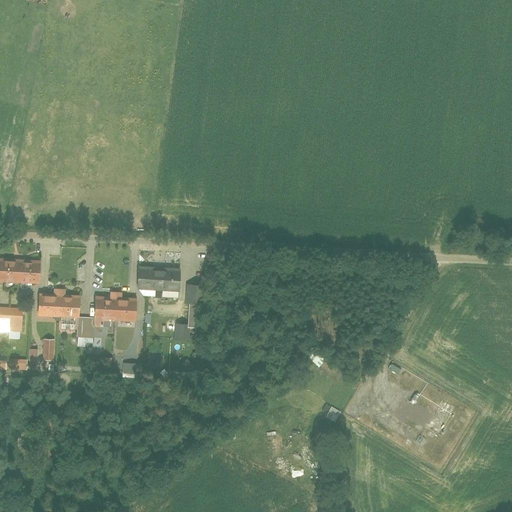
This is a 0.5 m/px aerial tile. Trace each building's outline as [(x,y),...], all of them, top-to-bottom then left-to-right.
[(0,258),(0,280),(39,282),(40,261),(0,258)] [(140,268),(139,292),(181,293),(182,270),(140,268)] [(206,286),(186,285),(185,306),(205,307),(206,286)] [(81,320),(81,297),(41,296),(40,320),(79,321),(78,350),(87,350),(87,341),(95,341),(95,329),(110,329),(110,321),(137,322),(137,302),(95,300),(95,320),(81,320)] [(9,340),(22,340),(23,309),(0,308),(0,330),(9,331),(9,340)] [(43,352),(44,333),(33,333),(33,352),(43,352)] [(18,355),(27,356),(28,343),(19,343),(18,355)] [(317,371),(329,360),(318,350),(307,362),(317,371)] [(399,369),(390,363),(385,371),(394,377),(399,369)] [(49,369),(48,376),(63,379),(64,371),(49,369)]
